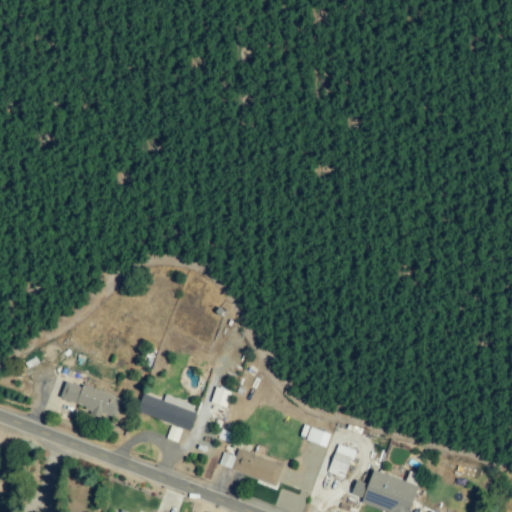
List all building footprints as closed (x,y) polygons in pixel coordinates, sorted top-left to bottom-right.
[(115,418),(121,398),(66,381),(59,400),(115,418)] [(230,392),(215,387),(210,402),(225,407),(230,392)] [(197,407),(164,395),(162,400),(143,393),(137,412),(188,430),(197,407)] [(176,442),(180,429),(170,426),(165,438),(176,442)] [(329,434),(309,428),(305,440),(325,447),(329,434)] [(346,478),(353,449),(335,445),(328,473),(346,478)] [(230,471),(276,486),(283,464),(237,449),(230,471)] [(218,465),(230,469),(234,457),(222,453),(218,465)] [(362,498),(365,483),(355,480),(351,495),(362,498)]
